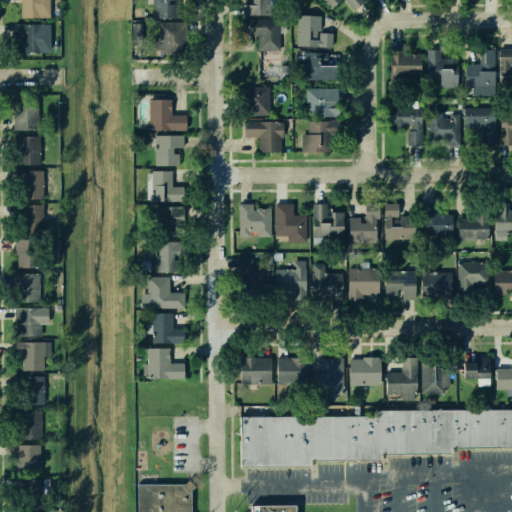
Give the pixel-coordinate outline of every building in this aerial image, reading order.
[(50,0),(50,17),(20,17),(20,0),(50,0)] [(150,0),(172,0),(172,12),(151,13),(150,0)] [(243,0),(270,0),(270,16),(243,15),(243,0)] [(319,0),(330,12),(343,0),(319,0)] [(324,0),(331,8),(340,0),(344,0),(353,11),(365,2),(362,0),(324,0)] [(298,14),(321,15),(319,47),(296,46),(298,14)] [(241,22),(275,21),(276,53),(242,53),(241,22)] [(12,24),(48,23),(48,53),(24,54),(23,38),(12,38),(12,24)] [(146,24),(171,24),(171,42),(146,42),(146,24)] [(511,49),(499,49),(498,86),(511,86),(511,49)] [(386,51),(386,81),(416,81),(416,51),(386,51)] [(302,52),(302,78),(336,78),(337,53),(302,52)] [(426,54),(426,83),(453,83),(452,53),(426,54)] [(461,62),(462,90),(492,89),(491,61),(461,62)] [(239,87),(239,113),(268,113),(268,87),(239,87)] [(305,88),(305,113),(336,113),(336,88),(305,88)] [(145,98),(144,129),(186,131),(179,109),(145,98)] [(15,100),(38,101),(37,130),(15,129),(15,100)] [(389,109),(389,140),(418,140),(418,109),(389,109)] [(511,109),(498,110),(499,137),(511,136),(511,109)] [(464,111),(465,142),(493,141),(492,110),(464,111)] [(429,115),(430,142),(460,141),(459,114),(429,115)] [(303,121),(302,151),(325,151),(326,121),(303,121)] [(248,122),(248,153),(277,153),(277,122),(248,122)] [(20,164),(19,135),(39,135),(40,163),(20,164)] [(156,138),(184,140),(182,166),(154,164),(156,138)] [(21,170),(44,170),(44,198),(21,198),(21,170)] [(147,197),(147,176),(168,174),(180,198),(147,197)] [(237,202),(266,202),(266,237),(237,237),(237,202)] [(381,204),(405,203),(406,242),(382,242),(381,204)] [(272,205),(302,205),(303,242),(273,242),(272,205)] [(20,207),(47,207),(50,233),(23,229),(20,207)] [(419,210),(420,238),(449,237),(448,209),(419,210)] [(149,213),(169,210),(193,234),(151,234),(149,213)] [(311,211),(340,210),(341,244),(311,244),(311,211)] [(455,213),(456,241),(487,240),(486,212),(455,213)] [(511,212),(491,213),(491,238),(511,238),(511,212)] [(347,218),(347,246),(374,246),(373,217),(347,218)] [(15,239),(39,239),(39,267),(15,267),(15,239)] [(152,246),(177,245),(186,273),(155,271),(152,246)] [(236,257),(236,294),(252,294),(252,257),(236,257)] [(455,262),(457,296),(485,294),(484,261),(455,262)] [(268,269),(270,296),(300,295),(299,268),(268,269)] [(511,269),(489,271),(490,293),(511,292),(511,269)] [(343,272),(345,298),(367,297),(366,270),(343,272)] [(383,271),(385,301),(411,300),(409,270),(383,271)] [(420,270),(421,299),(451,298),(450,270),(420,270)] [(310,273),(311,301),(340,300),(339,272),(310,273)] [(15,273),(39,273),(39,301),(15,301),(15,273)] [(146,283),(169,283),(174,307),(143,304),(146,283)] [(17,307),(48,306),(48,323),(41,323),(41,335),(17,336),(17,307)] [(148,317),(169,318),(183,343),(148,341),(148,317)] [(16,341),(44,341),(43,370),(15,370),(16,341)] [(461,350),(489,352),(487,383),(458,381),(461,350)] [(143,353),(166,354),(178,369),(175,381),(141,378),(143,353)] [(312,355),(343,354),(333,393),(313,393),(307,376),(312,355)] [(239,356),(270,356),(271,383),(240,383),(239,356)] [(381,359),(380,386),(350,384),(351,357),(381,359)] [(276,383),(304,384),(304,359),(277,358),(276,383)] [(511,362),(493,363),(495,393),(511,391),(511,362)] [(388,374),(414,363),(407,399),(385,400),(388,374)] [(422,364),(442,365),(442,390),(422,389),(422,364)] [(12,403),(15,381),(41,381),(40,405),(12,403)] [(511,411),(511,447),(452,448),(452,454),(381,456),(381,460),(310,462),(311,466),(237,466),(237,417),(511,411)] [(16,415),(37,416),(35,436),(11,437),(16,415)] [(10,448),(35,446),(38,473),(11,473),(10,448)] [(41,479),(18,479),(18,507),(42,507),(41,479)] [(135,485),(135,511),(189,511),(190,493),(194,488),(187,482),(182,486),(135,485)]
